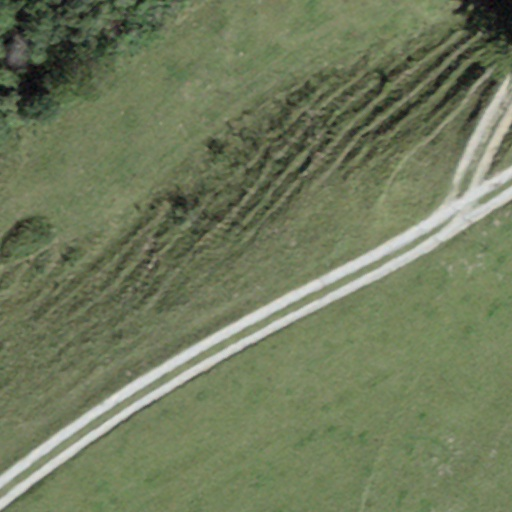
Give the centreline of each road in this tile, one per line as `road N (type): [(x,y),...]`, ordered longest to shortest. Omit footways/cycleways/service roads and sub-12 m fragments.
road 1 (track): [(511,186),(127,404),(0,495)]
road 2 (track): [(511,98),(494,121),(457,218)]
